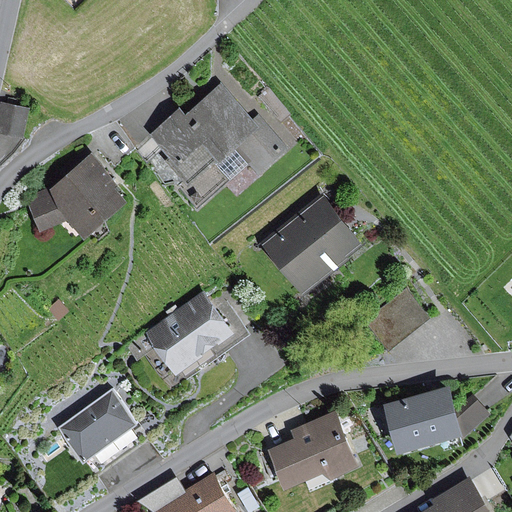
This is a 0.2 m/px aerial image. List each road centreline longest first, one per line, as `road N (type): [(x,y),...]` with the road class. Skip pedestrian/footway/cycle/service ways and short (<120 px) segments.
road 1 (residential): [(511,364),(322,387),(277,404),(103,511)]
road 2 (residential): [(0,185),(219,37)]
